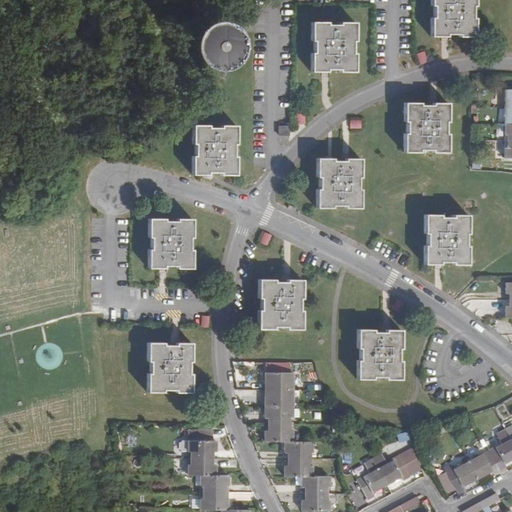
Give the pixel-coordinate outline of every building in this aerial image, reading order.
[(431,0),(431,5),(434,5),(433,18),(431,18),(431,36),(446,36),(446,34),(459,34),(459,36),(474,36),(473,19),(471,18),(471,6),(474,6),(473,0),(431,0)] [(327,25),(327,23),(312,23),(311,41),(314,41),(313,53),(311,53),(311,72),(326,72),(326,70),(339,70),(339,72),(354,72),(354,53),(351,53),(351,41),(355,41),(354,23),(339,23),(339,25),(327,25)] [(212,33),(209,34),(207,35),(205,36),(204,38),(202,40),(202,43),(202,46),(202,48),(203,51),(206,54),(209,56),(211,57),(214,57),(216,57),(219,55),(222,53),(223,52),(225,49),(225,47),(225,45),(225,43),(224,40),(223,38),(221,36),(219,34),(217,34),(214,33),(212,33)] [(425,50),(416,53),(419,64),(428,62),(425,50)] [(419,105),(419,103),(403,103),(403,121),(406,121),(405,134),(403,134),(403,152),(418,152),(418,150),(431,150),(431,152),(446,153),(447,134),(444,134),(444,122),(447,122),(447,103),(431,103),(431,105),(419,105)] [(298,114),(297,123),(304,124),(306,115),(298,114)] [(349,120),(350,128),(362,128),(361,119),(349,120)] [(278,135),(289,135),(289,125),(279,125),(278,135)] [(207,128),(207,126),(192,126),(192,143),(195,144),(195,156),(192,156),(192,174),(207,174),(207,172),(220,172),(220,175),(235,175),(235,156),(232,157),(232,144),(235,144),(235,126),(220,126),(220,128),(207,128)] [(511,140),(507,141),(507,147),(504,147),(503,159),(511,158),(511,140)] [(357,178),(359,178),(359,159),(344,159),(344,161),(332,161),(332,159),(316,159),(316,177),(318,177),(319,189),(316,189),(316,208),(331,208),(331,206),(344,206),(344,208),(359,208),(359,190),(357,190),(357,178)] [(440,217),(440,215),(424,215),(423,234),(426,234),(426,246),(423,246),(423,264),(439,265),(439,262),(451,262),(451,264),(467,265),(467,246),(464,246),(465,234),(468,234),(468,215),(451,215),(451,217),(440,217)] [(164,221),(164,219),(148,219),(148,237),(150,237),(150,250),(148,250),(148,268),(163,268),(163,266),(176,266),(176,269),(191,269),(191,250),(189,250),(189,238),(191,238),(192,219),(176,219),(175,221),(164,221)] [(260,243),(268,246),(272,234),(264,232),(260,243)] [(301,299),(301,280),(286,280),(285,282),(273,282),(273,279),(258,279),(257,298),(260,298),(260,310),(257,311),(257,329),(273,329),(273,327),(285,327),(285,330),(301,330),(301,311),(298,311),(298,299),(301,299)] [(210,327),(210,315),(201,314),(200,327),(210,327)] [(359,360),(356,360),(355,379),(372,379),(372,376),(383,377),(384,379),(400,380),(400,361),(397,360),(398,349),(400,348),(400,330),(384,330),(384,332),(372,332),(372,329),(356,330),(356,348),(359,348),(359,360)] [(163,346),(163,343),(147,343),(147,362),(150,362),(149,374),(147,374),(147,393),(162,393),(162,390),(174,390),(175,393),(190,392),(190,374),(188,374),(188,362),(190,362),(191,343),(175,343),(175,345),(163,346)] [(264,384),(267,384),(267,390),(289,390),(289,384),(292,384),(292,372),(264,372),(264,384)] [(289,396),(289,390),(267,390),(267,396),(263,396),(263,407),(291,407),(292,396),(289,396)] [(291,418),(291,407),(263,407),(263,418),(267,418),(267,424),(288,424),(289,418),(291,418)] [(504,422),(501,424),(503,429),(511,444),(511,424),(507,427),(504,422)] [(288,431),(288,424),(267,424),(267,430),(263,430),(263,441),(283,442),(291,442),(291,430),(288,431)] [(495,434),(500,444),(488,450),(499,470),(506,467),(504,463),(511,458),(511,444),(503,429),(495,434)] [(187,452),(190,452),(190,458),(211,458),(211,452),(215,452),(215,441),(187,441),(187,452)] [(311,453),(311,442),(291,442),(283,442),(283,453),(287,453),(287,460),(308,459),(309,453),(311,453)] [(413,447),(397,455),(405,469),(417,462),(416,460),(416,457),(415,455),(414,452),(414,450),(413,447)] [(499,470),(488,450),(467,462),(476,478),(490,471),(492,474),(499,470)] [(386,464),(381,454),(372,459),(386,484),(400,476),(402,480),(409,476),(405,469),(397,455),(391,459),(392,460),(386,464)] [(215,465),(212,465),(211,458),(190,458),(190,465),(187,464),(187,475),(199,476),(215,475),(215,465)] [(308,465),(308,459),(287,460),(287,465),(283,466),(283,477),(300,477),(311,477),(311,466),(308,465)] [(372,492),(386,484),(372,459),(363,463),(368,473),(355,480),(366,499),(373,495),(372,492)] [(417,462),(405,469),(409,476),(421,470),(417,462)] [(467,462),(438,478),(447,496),(455,492),(456,493),(463,489),(462,486),(476,478),(467,462)] [(199,486),(202,486),(202,493),(223,493),(223,486),(227,486),(228,476),(215,475),(199,476),(199,486)] [(328,487),(328,477),(311,477),(300,477),(300,487),(304,487),(304,494),(325,494),(326,487),(328,487)] [(199,499),(199,510),(220,510),(227,511),(227,499),(223,499),(223,493),(202,493),(202,498),(199,499)] [(496,493),(478,502),(482,508),(499,500),(499,499),(496,493)] [(325,499),(325,494),(304,494),(304,500),(300,500),(300,511),(328,511),(328,499),(325,499)] [(404,511),(420,504),(416,497),(399,506),(401,511),(404,511)] [(478,502),(461,511),(475,511),(482,508),(478,502)]
